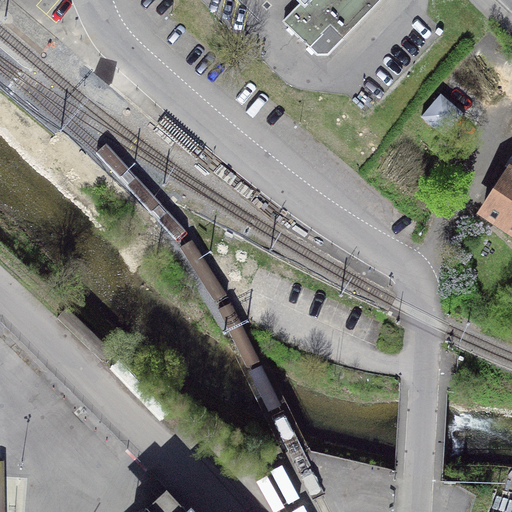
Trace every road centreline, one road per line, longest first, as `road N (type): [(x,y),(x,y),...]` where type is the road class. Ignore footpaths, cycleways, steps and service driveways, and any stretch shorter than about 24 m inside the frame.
road 1 (residential): [(88,0),(128,61),(192,118),(415,280)]
road 2 (residential): [(217,511),(0,299)]
road 3 (residential): [(415,280),(421,316),(414,511)]
road 4 (residential): [(511,93),(415,280)]
